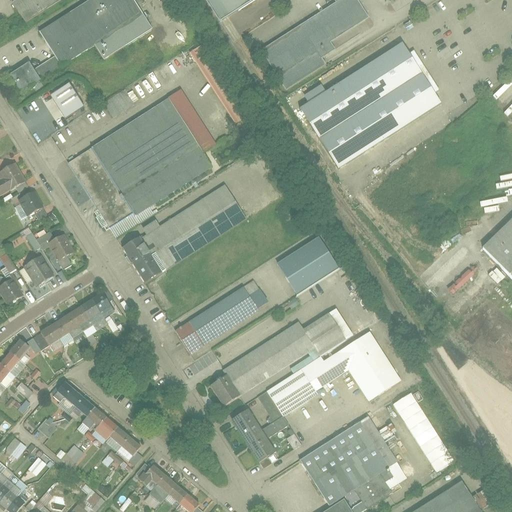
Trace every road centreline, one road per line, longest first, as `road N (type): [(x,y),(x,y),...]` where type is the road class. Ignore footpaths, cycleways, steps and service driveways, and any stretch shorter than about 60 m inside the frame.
road 1 (residential): [(143,317),(258,511)]
road 2 (residential): [(218,488),(71,365)]
road 3 (residential): [(0,106),(102,257)]
road 4 (residential): [(0,324),(102,257)]
